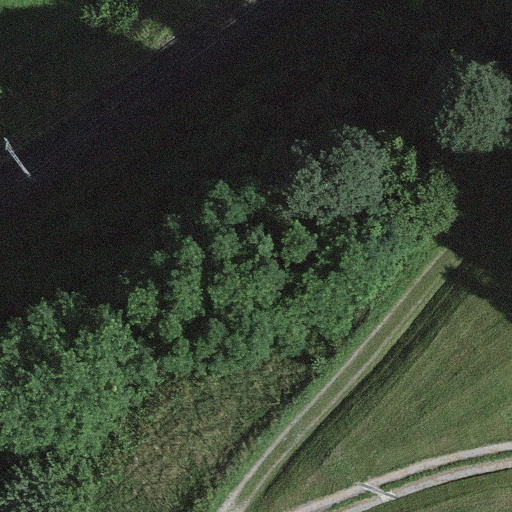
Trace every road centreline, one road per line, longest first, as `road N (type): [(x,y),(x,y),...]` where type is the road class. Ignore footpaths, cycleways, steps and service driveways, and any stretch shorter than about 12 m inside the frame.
road 1 (unknown): [(240,511),(405,300),(511,190)]
road 2 (track): [(314,511),(421,472),(511,452)]
